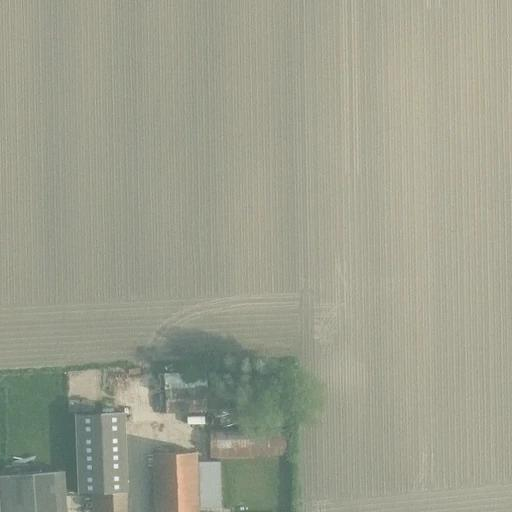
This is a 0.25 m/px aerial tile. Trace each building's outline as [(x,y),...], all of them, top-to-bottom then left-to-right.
[(206,411),(206,410),(247,408),(247,426),(284,425),(284,393),(256,394),(256,389),(205,391),(204,372),(163,374),(163,389),(164,413),(206,411)] [(123,413),(75,415),(78,496),(91,495),(91,511),(125,511),(124,445),(123,413)] [(208,429),(208,460),(283,458),(282,428),(208,429)] [(219,461),(195,462),(195,452),(152,454),(153,511),(197,511),(197,510),(220,510),(219,461)] [(0,511),(65,511),(62,471),(0,475),(0,511)]
